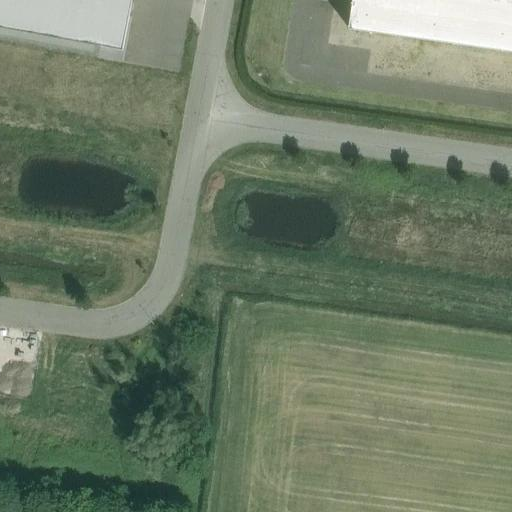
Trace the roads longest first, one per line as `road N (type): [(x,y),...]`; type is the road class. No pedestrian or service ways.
road 1 (unclassified): [(198,115),(166,285),(108,325),(0,310)]
road 2 (unclassified): [(511,160),(198,115)]
